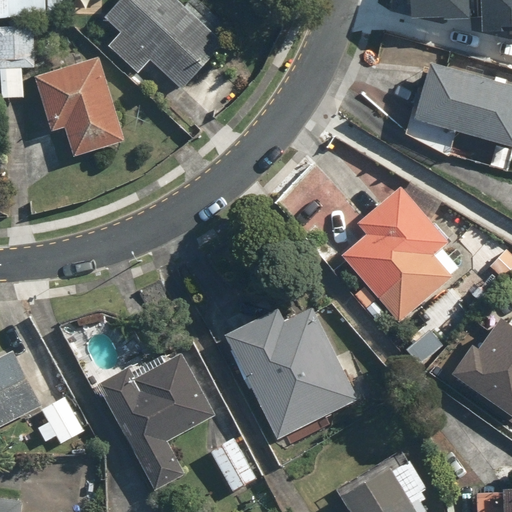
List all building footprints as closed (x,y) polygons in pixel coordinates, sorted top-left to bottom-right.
[(0,0),(0,23),(29,22),(28,0),(0,0)] [(198,0),(193,5),(188,0),(123,0),(111,12),(130,32),(116,45),(144,73),(157,60),(186,90),(241,36),(205,0),(198,0)] [(409,0),(411,18),(472,14),(470,0),(409,0)] [(511,0),(480,0),(482,32),(503,31),(503,26),(511,25),(511,0)] [(42,26),(3,25),(2,95),(28,96),(29,66),(41,66),(42,26)] [(109,56),(42,72),(57,132),(75,127),(82,155),(131,143),(109,56)] [(511,77),(443,58),(426,117),(511,142),(511,77)] [(461,238),(413,180),(368,217),(375,226),(346,250),(405,320),(471,265),(453,244),(461,238)] [(511,273),(511,243),(492,258),(508,277),(511,273)] [(291,304),(236,329),(285,437),(368,399),(323,302),(296,315),(291,304)] [(466,370),(511,404),(511,310),(466,370)] [(0,424),(47,401),(18,344),(0,352),(0,424)] [(131,362),(103,378),(168,491),(196,475),(175,438),(221,412),(187,353),(141,379),(131,362)] [(74,397),(47,409),(62,446),(90,434),(74,397)] [(241,432),(214,447),(240,498),(268,484),(241,432)] [(362,511),(428,511),(427,510),(433,485),(415,454),(350,492),(362,511)] [(511,511),(511,491),(484,492),(484,511),(511,511)] [(28,511),(29,502),(0,497),(0,511),(28,511)]
